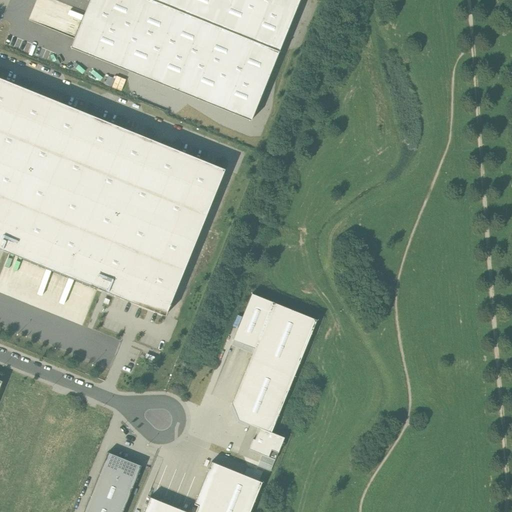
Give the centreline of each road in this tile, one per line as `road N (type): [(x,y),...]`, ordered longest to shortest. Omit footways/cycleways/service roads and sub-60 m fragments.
road 1 (track): [(505,511),(468,0)]
road 2 (unclassified): [(0,355),(118,402)]
